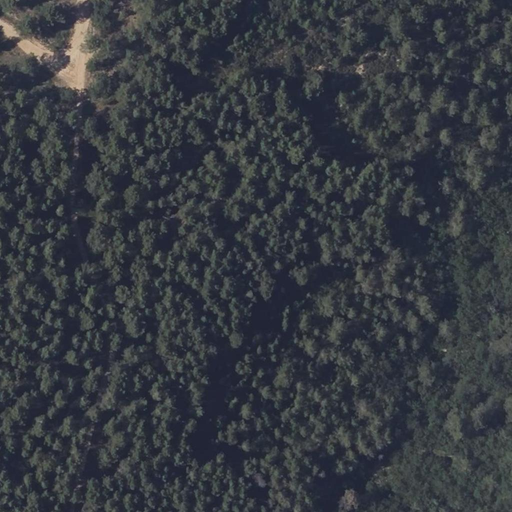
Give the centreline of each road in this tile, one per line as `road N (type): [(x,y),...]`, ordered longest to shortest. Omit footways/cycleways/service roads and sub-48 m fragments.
road 1 (track): [(70,511),(114,332),(70,206),(80,88),(68,57)]
road 2 (track): [(0,23),(47,61),(68,57),(80,45),(92,0)]
